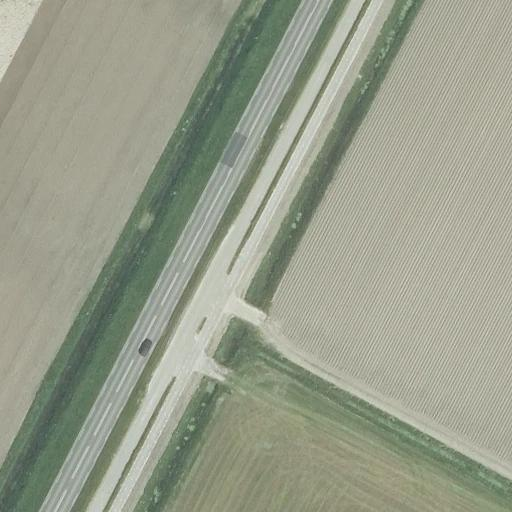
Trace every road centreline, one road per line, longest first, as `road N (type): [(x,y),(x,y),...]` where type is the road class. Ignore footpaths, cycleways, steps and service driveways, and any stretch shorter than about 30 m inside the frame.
road 1 (primary): [(55,511),(318,0)]
road 2 (unclassified): [(94,511),(357,0)]
